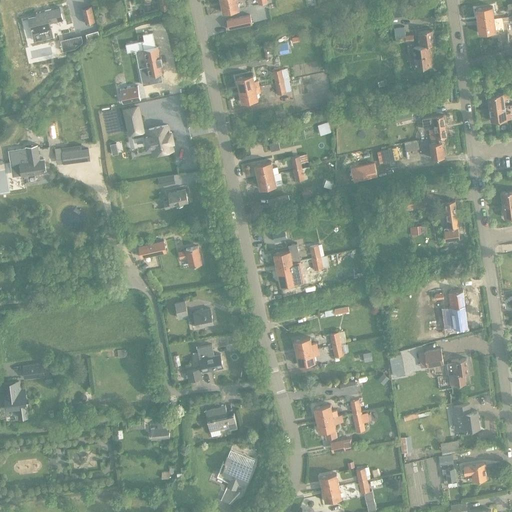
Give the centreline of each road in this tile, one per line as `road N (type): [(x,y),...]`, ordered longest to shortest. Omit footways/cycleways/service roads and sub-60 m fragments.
road 1 (unclassified): [(277,384),(194,0)]
road 2 (residential): [(140,283),(155,307),(167,389),(177,395),(277,384)]
road 3 (residential): [(511,434),(483,237)]
road 4 (residential): [(472,151),(450,0)]
road 5 (residential): [(0,301),(140,283)]
road 6 (unclassified): [(283,511),(295,453),(277,384)]
